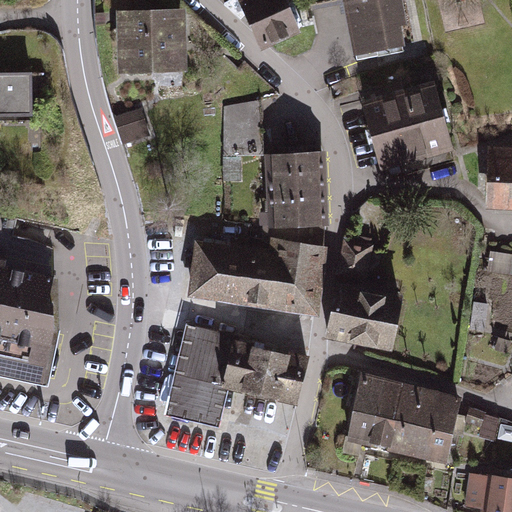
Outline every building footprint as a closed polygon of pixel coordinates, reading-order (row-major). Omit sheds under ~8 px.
[(292,0),(243,0),(265,48),(306,30),(292,0)] [(347,0),(359,60),(417,50),(408,0),(347,0)] [(124,82),(194,81),(192,12),(123,14),(124,82)] [(31,73),(0,74),(0,118),(33,118),(31,73)] [(384,172),(458,154),(442,87),(368,105),(384,172)] [(226,104),(225,180),(236,180),(236,160),(258,160),(259,104),(226,104)] [(145,113),(119,120),(127,149),(153,142),(145,113)] [(491,210),(511,211),(511,151),(494,151),(491,210)] [(277,155),(279,241),(326,248),(324,153),(277,155)] [(191,304),(315,323),(326,248),(279,241),(268,239),(266,254),(200,244),(191,304)] [(378,246),(346,241),(341,276),(373,281),(378,246)] [(491,272),(511,275),(511,258),(494,255),(491,272)] [(0,376),(42,385),(63,276),(0,263),(0,376)] [(399,356),(410,296),(340,283),(328,343),(399,356)] [(231,394),(242,338),(187,327),(168,419),(224,432),(231,394)] [(310,351),(242,338),(231,394),(299,407),(310,351)] [(464,397),(365,377),(350,447),(450,467),(464,397)] [(503,420),(470,411),(465,429),(486,434),(483,443),(496,446),(503,420)] [(511,511),(511,480),(473,477),(469,511),(475,511),(511,511)]
